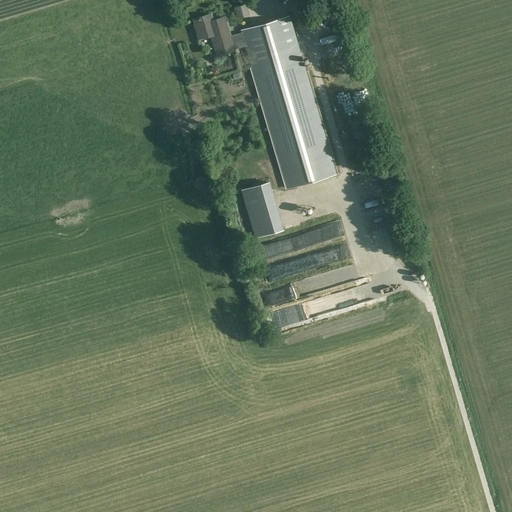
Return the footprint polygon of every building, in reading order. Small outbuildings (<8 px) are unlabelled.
[(232,6),(235,17),(247,14),(244,3),(232,6)] [(217,54),(246,46),(242,34),(231,37),(225,17),(213,21),(211,14),(194,19),(199,38),(211,35),(217,54)] [(290,16),(241,30),(242,34),(246,46),(287,187),(336,173),(290,16)] [(317,43),(329,39),(327,33),(315,36),(317,43)] [(283,229),(269,182),(241,191),(255,237),(283,229)] [(355,197),(357,203),(365,200),(362,194),(355,197)] [(306,256),(263,267),(267,282),(303,273),(301,267),(308,265),(306,256)]
